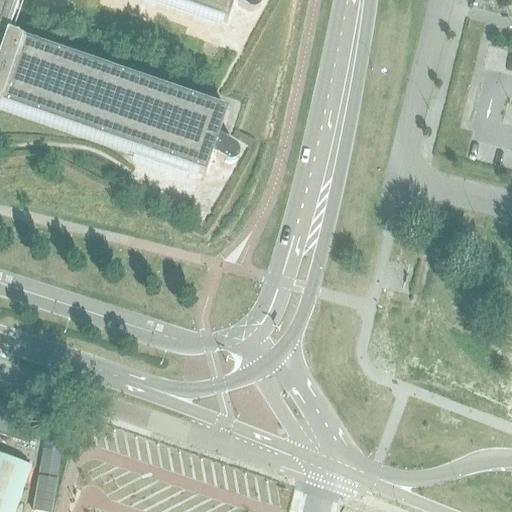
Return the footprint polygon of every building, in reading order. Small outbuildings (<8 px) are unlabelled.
[(0,0),(0,33),(7,36),(19,0),(0,0)] [(158,0),(226,24),(233,4),(247,11),(251,12),(256,11),(259,7),(261,3),(259,0),(158,0)] [(157,88),(7,36),(0,33),(0,105),(135,152),(134,157),(187,175),(188,170),(204,176),(211,156),(224,163),(229,165),(234,163),(237,160),(238,155),(237,150),(234,147),(217,138),(227,112),(211,106),(212,101),(159,83),(157,88)] [(0,435),(28,446),(38,416),(0,402),(0,435)] [(34,511),(50,511),(64,436),(46,433),(33,511),(34,511)]
